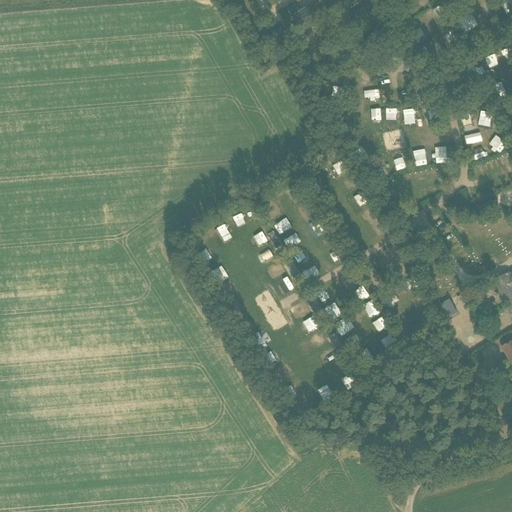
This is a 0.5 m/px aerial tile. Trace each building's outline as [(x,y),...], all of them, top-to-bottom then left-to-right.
[(309,29),(320,22),(320,21),(324,19),(316,4),(307,9),(307,8),(300,12),(296,5),(288,9),(292,17),(301,33),(302,33),(306,40),(314,36),(309,29)] [(278,34),(256,48),(261,56),(276,47),(278,51),(286,47),(283,43),(284,43),(278,34)] [(380,38),(358,52),(363,61),(378,52),(380,56),(387,51),(385,47),(380,38)] [(436,165),(445,164),(444,148),(435,149),(436,165)] [(277,250),(283,246),(274,231),(268,235),(277,250)] [(290,245),(299,240),(294,232),(285,237),(290,245)] [(270,247),(262,251),(266,260),(275,256),(270,247)] [(293,257),(298,267),(311,260),(306,250),(293,257)] [(290,260),(284,265),(295,279),(301,274),(290,260)] [(314,265),(303,272),(307,277),(318,270),(314,265)] [(495,282),(511,312),(511,274),(510,276),(509,274),(495,282)] [(440,305),(447,319),(457,314),(449,300),(440,305)] [(310,306),(316,316),(322,313),(316,302),(310,306)] [(335,333),(329,336),(336,352),(342,349),(335,333)] [(511,343),(503,349),(511,365),(511,343)]
